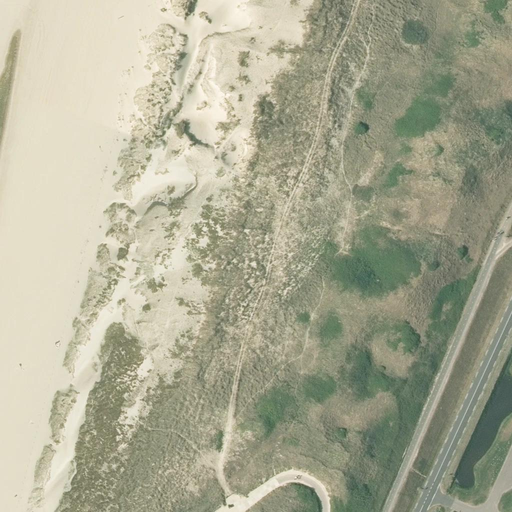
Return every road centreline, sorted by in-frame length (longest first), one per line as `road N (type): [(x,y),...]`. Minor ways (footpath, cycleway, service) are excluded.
road 1 (track): [(356,0),(240,352),(218,479),(242,507)]
road 2 (secondary): [(420,511),(511,311)]
